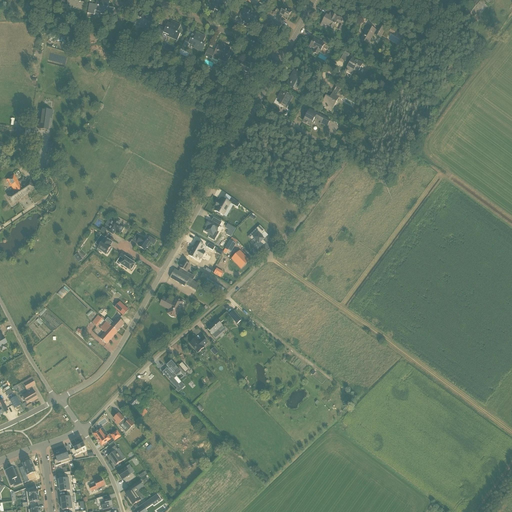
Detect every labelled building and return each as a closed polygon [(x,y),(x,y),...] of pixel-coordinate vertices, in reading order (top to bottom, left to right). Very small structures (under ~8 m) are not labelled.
[(66,9),(67,6),(61,5),(62,1),(59,0),(58,7),(61,8),(66,9)] [(67,0),(68,2),(67,6),(73,7),(73,9),(82,11),(84,3),(81,2),(81,0),(67,0)] [(99,0),(99,3),(96,2),(90,1),(88,13),(94,14),(95,11),(101,12),(100,14),(113,16),(112,19),(113,19),(115,9),(109,8),(109,0),(99,0)] [(227,10),(229,5),(230,0),(226,0),(226,2),(225,2),(225,3),(224,3),(219,1),(219,0),(210,0),(209,4),(211,4),(209,10),(205,8),(204,8),(215,13),(218,14),(219,12),(222,13),(224,9),(225,7),(227,8),(227,10)] [(473,18),(476,14),(480,17),(488,6),(484,4),(485,3),(481,0),(474,0),(465,12),(473,18)] [(283,16),(288,19),(292,12),(284,7),(282,11),(277,9),(275,13),(274,12),(271,11),(269,13),(281,20),(281,19),(280,19),(282,17),(283,16)] [(246,24),(249,25),(254,27),(260,16),(255,14),(254,16),(248,14),(250,11),(243,8),(239,17),(241,18),(238,23),(234,21),(234,22),(245,26),(246,24)] [(136,22),(140,24),(141,25),(140,27),(149,31),(153,25),(150,23),(153,18),(152,18),(153,16),(144,11),(143,14),(142,16),(139,14),(134,26),(136,22)] [(320,25),(324,27),(325,25),(333,29),(337,22),(342,24),(339,30),(340,31),(343,25),(342,24),(345,19),(339,16),(339,17),(330,12),(328,15),(326,20),(324,19),(320,25)] [(278,32),(280,28),(282,25),(278,23),(279,22),(280,20),(281,20),(269,13),(268,13),(266,17),(270,19),(267,24),(271,26),(270,28),(278,32)] [(167,24),(165,29),(159,26),(155,34),(161,37),(163,33),(169,36),(168,37),(177,41),(180,34),(177,33),(180,27),(181,25),(172,21),(170,26),(167,25),(167,24)] [(361,40),(365,43),(368,44),(374,35),(380,38),(385,28),(379,25),(376,31),(367,26),(365,29),(366,30),(361,40)] [(186,47),(188,44),(194,46),(193,48),(202,52),(205,45),(202,44),(205,38),(205,36),(196,32),(194,37),(192,36),(190,40),(187,39),(183,46),(186,47)] [(317,55),(318,55),(319,53),(320,53),(324,44),(314,39),(310,47),(315,50),(313,53),(317,55)] [(218,62),(218,61),(219,60),(227,63),(230,56),(228,55),(230,50),(231,48),(222,44),(220,48),(217,47),(215,52),(208,49),(205,57),(211,60),(218,62)] [(345,71),(349,74),(352,75),(355,70),(358,72),(363,63),(352,57),(352,58),(350,61),(351,61),(350,63),(344,73),(345,71)] [(243,62),(239,71),(252,77),(251,78),(252,78),(256,68),(252,66),(252,65),(251,65),(250,65),(249,65),(247,64),(243,62)] [(294,70),(286,85),(296,90),(304,75),(294,70)] [(321,105),(325,107),(332,111),(339,99),(340,99),(340,100),(341,100),(342,99),(343,99),(343,98),(344,97),(340,95),(340,93),(342,89),(337,86),(334,91),(330,97),(331,97),(330,99),(326,96),(322,104),(322,103),(321,104),(321,105)] [(287,108),(289,104),(293,97),(281,91),(277,98),(281,100),(279,104),(287,108)] [(41,109),(38,129),(48,131),(49,123),(51,123),(53,111),(41,109)] [(317,120),(320,122),(319,124),(327,128),(330,121),(310,110),(308,113),(304,113),(304,120),(303,122),(306,124),(307,124),(310,126),(311,125),(314,118),(317,120)] [(21,128),(25,129),(25,133),(28,134),(28,135),(30,135),(31,125),(30,125),(22,123),(21,128)] [(354,132),(350,138),(349,139),(353,141),(358,135),(360,132),(354,129),(352,132),(354,132)] [(352,148),(354,144),(347,139),(345,142),(345,143),(352,148)] [(35,188),(32,183),(29,179),(21,183),(20,181),(19,182),(15,175),(7,180),(14,191),(7,196),(12,203),(35,188)] [(221,214),(223,216),(230,203),(222,199),(220,203),(218,202),(216,206),(218,207),(215,211),(218,212),(217,214),(220,215),(221,214)] [(212,222),(210,221),(208,224),(209,225),(205,232),(213,237),(216,231),(217,232),(222,223),(214,218),(212,222)] [(110,228),(108,231),(113,234),(116,231),(120,234),(124,227),(121,224),(121,223),(118,221),(117,222),(113,220),(109,227),(110,228)] [(265,231),(260,225),(248,237),(252,240),(254,238),(257,242),(253,245),(258,250),(265,243),(263,241),(264,239),(261,236),(265,231)] [(133,240),(140,245),(139,247),(140,248),(140,249),(142,250),(143,250),(145,251),(147,248),(148,248),(151,243),(144,239),(137,234),(133,240)] [(105,238),(101,236),(96,244),(100,246),(98,249),(98,250),(101,253),(102,252),(106,255),(107,254),(108,255),(110,252),(109,251),(111,247),(110,246),(112,243),(105,238)] [(204,245),(197,241),(189,255),(196,259),(198,256),(201,258),(205,252),(201,250),(204,245)] [(230,241),(225,249),(231,252),(236,244),(235,244),(230,241)] [(243,265),(249,260),(240,251),(234,257),(243,265)] [(78,263),(82,260),(78,254),(74,256),(78,263)] [(120,264),(131,271),(135,264),(125,257),(124,259),(120,257),(116,263),(120,266),(120,264)] [(179,272),(190,279),(193,281),(195,277),(187,272),(191,266),(183,261),(179,268),(181,269),(179,272)] [(170,278),(185,287),(190,279),(179,272),(175,270),(170,278)] [(212,291),(216,284),(207,278),(203,286),(212,291)] [(62,297),(67,292),(63,288),(58,293),(62,297)] [(169,310),(167,314),(169,314),(169,315),(170,316),(171,317),(172,317),(173,317),(174,317),(176,318),(183,302),(175,298),(173,303),(164,298),(160,305),(169,310)] [(114,308),(123,316),(129,310),(120,302),(114,308)] [(241,319),(233,310),(229,314),(237,323),(241,319)] [(97,326),(100,323),(101,324),(102,322),(101,322),(103,320),(98,316),(92,322),(97,326)] [(125,324),(121,320),(118,317),(113,323),(109,320),(107,323),(109,325),(117,332),(125,324)] [(213,335),(222,326),(217,320),(207,329),(213,335)] [(107,323),(106,322),(102,326),(101,326),(100,328),(105,332),(100,338),(106,344),(117,332),(109,325),(107,323)] [(199,341),(196,338),(190,344),(198,353),(205,347),(204,346),(208,343),(203,338),(199,341)] [(211,351),(215,356),(219,352),(214,347),(211,351)] [(177,389),(180,387),(174,379),(177,377),(181,373),(171,361),(171,362),(167,365),(167,366),(167,365),(167,366),(169,368),(164,372),(163,373),(163,372),(162,372),(177,389)] [(188,370),(182,363),(179,365),(185,372),(188,370)] [(26,390),(31,387),(35,385),(31,377),(22,382),(26,390)] [(32,390),(28,392),(28,393),(23,397),(22,397),(21,399),(22,401),(24,401),(25,400),(27,404),(33,400),(34,401),(38,399),(32,390)] [(156,399),(151,394),(144,400),(145,401),(142,404),(140,402),(141,402),(136,397),(129,403),(134,408),(135,407),(141,413),(146,411),(147,410),(145,407),(149,404),(150,405),(156,399)] [(20,405),(17,401),(15,397),(10,400),(12,404),(14,408),(20,405)] [(129,420),(127,422),(119,414),(114,419),(116,421),(115,422),(118,425),(121,422),(124,425),(129,430),(134,425),(129,420)] [(94,434),(102,446),(111,440),(108,436),(106,437),(100,429),(94,434)] [(117,430),(110,435),(114,441),(121,436),(117,430)] [(79,443),(73,446),(74,449),(71,450),(74,456),(79,453),(78,451),(85,447),(82,441),(82,442),(81,441),(78,442),(79,443)] [(112,461),(115,466),(122,461),(116,452),(118,450),(115,446),(108,451),(111,454),(110,455),(109,456),(108,457),(112,462),(112,461)] [(60,450),(64,461),(69,459),(68,456),(66,449),(63,450),(63,449),(60,450)] [(58,463),(64,461),(60,450),(57,451),(57,452),(55,453),(57,460),(55,461),(55,464),(58,463)] [(32,465),(31,461),(22,464),(23,467),(19,468),(25,483),(29,481),(27,475),(35,472),(34,469),(35,468),(33,465),(32,465)] [(12,468),(4,471),(9,481),(11,480),(13,485),(14,487),(22,483),(18,474),(15,475),(13,470),(12,468)] [(126,468),(118,474),(122,480),(124,479),(126,483),(134,477),(132,473),(130,474),(126,468)] [(65,479),(58,480),(59,483),(58,483),(58,486),(72,485),(71,475),(65,476),(65,479)] [(91,492),(100,488),(105,486),(102,479),(90,484),(91,486),(89,487),(91,492)] [(133,505),(141,500),(136,492),(144,487),(140,481),(129,489),(131,491),(126,495),(128,497),(127,498),(131,503),(133,505)] [(60,490),(60,492),(67,491),(67,494),(73,494),(73,490),(72,485),(58,486),(59,490),(60,490)] [(28,492),(26,492),(26,498),(38,496),(37,490),(37,491),(34,491),(34,487),(28,489),(28,492)] [(60,504),(61,505),(72,503),(71,497),(74,497),(73,494),(67,494),(67,498),(61,498),(61,501),(60,501),(60,504)] [(160,494),(153,498),(157,503),(163,498),(160,494)] [(38,496),(26,498),(28,507),(30,506),(36,505),(36,502),(39,502),(39,501),(38,496)] [(101,504),(103,510),(110,508),(110,506),(113,505),(111,498),(105,500),(104,497),(96,499),(98,504),(101,504)] [(73,509),(72,503),(61,505),(61,508),(62,508),(62,510),(69,510),(69,511),(75,511),(75,509),(73,509)]
